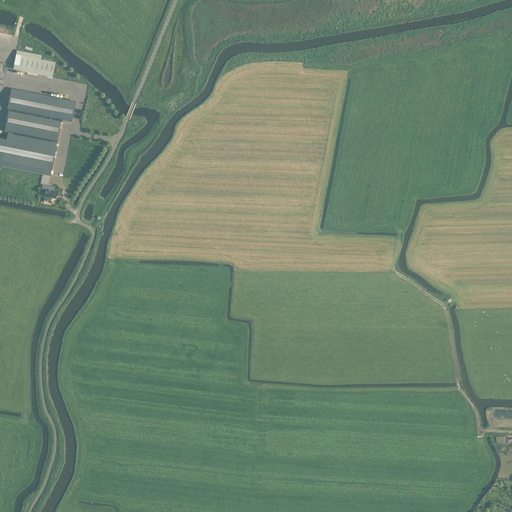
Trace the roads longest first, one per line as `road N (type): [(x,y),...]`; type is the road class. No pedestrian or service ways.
road 1 (unclassified): [(175,0),(79,221)]
road 2 (track): [(401,230),(395,272),(446,312),(460,389),(479,430)]
